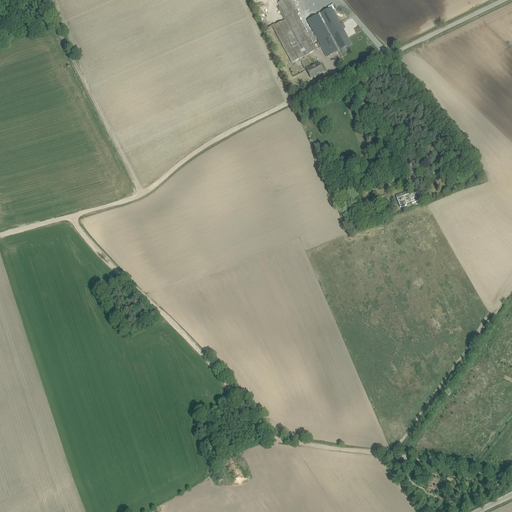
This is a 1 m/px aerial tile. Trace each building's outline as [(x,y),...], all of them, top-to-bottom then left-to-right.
[(274,26),(272,27),(291,63),(294,62),(300,59),(298,55),(304,51),(306,55),(314,51),(316,50),(302,23),(289,0),(282,0),(278,2),(280,6),(277,7),(284,20),(274,26)] [(329,9),(307,20),(321,46),(323,49),(325,54),(327,57),(351,44),(349,40),(333,11),(331,7),(329,9)] [(306,69),(311,79),(324,72),(319,62),(306,69)] [(411,166),(406,169),(404,170),(413,187),(420,183),(417,176),(416,176),(411,166)] [(414,193),(413,192),(406,195),(405,193),(396,196),(396,198),(399,206),(400,208),(406,206),(406,204),(408,203),(411,202),(412,203),(413,203),(421,200),(418,193),(417,192),(414,193)]
